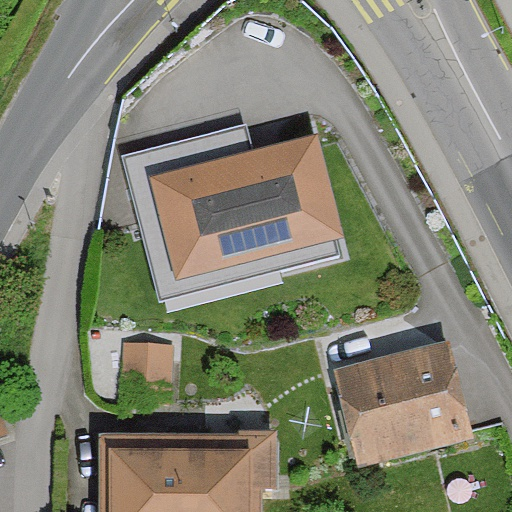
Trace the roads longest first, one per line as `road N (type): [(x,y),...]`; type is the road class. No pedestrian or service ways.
road 1 (residential): [(43,511),(82,155),(65,102)]
road 2 (primary): [(511,182),(418,0)]
road 3 (residential): [(0,211),(65,102)]
